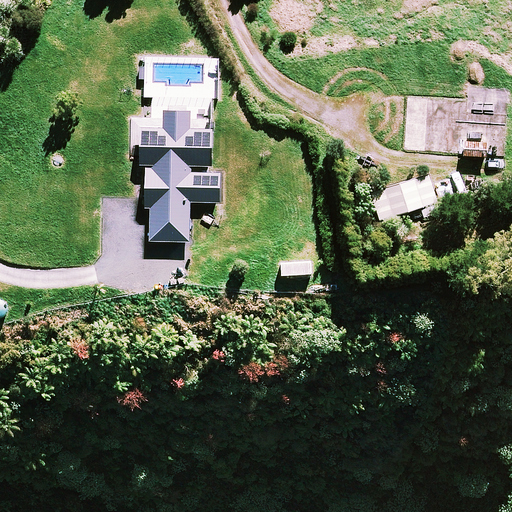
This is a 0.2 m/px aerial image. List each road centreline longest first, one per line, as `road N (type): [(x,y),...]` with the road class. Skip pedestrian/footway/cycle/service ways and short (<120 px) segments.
road 1 (track): [(215,0),(259,76),(298,104),(433,164)]
road 2 (track): [(0,272),(80,281),(139,262)]
